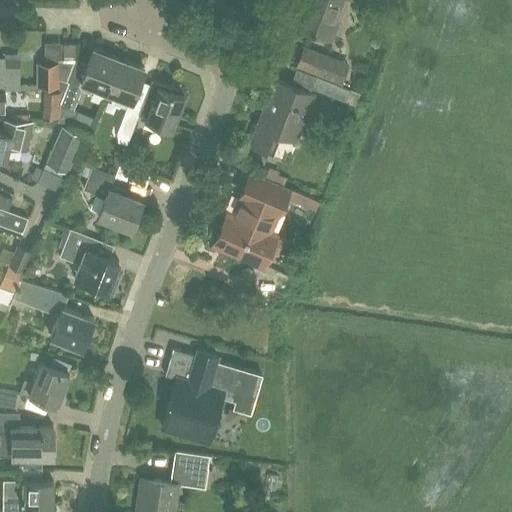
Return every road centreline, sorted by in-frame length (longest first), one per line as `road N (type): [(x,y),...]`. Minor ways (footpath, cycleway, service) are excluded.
road 1 (residential): [(94,511),(111,412),(231,75)]
road 2 (residential): [(96,16),(231,75)]
